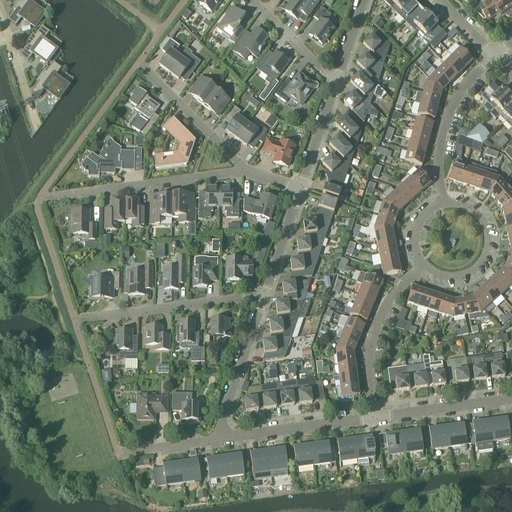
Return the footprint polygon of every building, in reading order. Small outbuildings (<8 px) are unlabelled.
[(34,28),(44,14),(31,5),(34,0),(22,0),(23,0),(22,0),(19,0),(12,10),(14,11),(7,21),(15,26),(21,18),(34,28)] [(211,14),(221,0),(201,0),(198,4),(211,14)] [(307,18),(318,3),(314,0),(291,0),(283,11),(296,21),(301,14),(307,18)] [(381,0),(391,9),(399,0),(381,0)] [(411,0),(399,0),(391,9),(403,22),(417,7),(411,1),(412,1),(411,0)] [(491,1),(490,0),(487,0),(478,7),(472,0),(462,0),(465,4),(466,3),(475,12),(475,13),(484,22),(486,20),(487,22),(496,16),(500,20),(503,18),(491,1)] [(511,15),(511,13),(502,0),(492,0),(491,1),(503,18),(506,16),(508,18),(511,15)] [(511,0),(502,0),(511,13),(511,0)] [(417,7),(403,22),(415,34),(430,19),(424,12),(423,13),(417,7)] [(232,36),(238,28),(240,26),(238,25),(244,17),(232,8),(216,29),(222,34),(224,30),(232,36)] [(313,18),(318,22),(308,36),(321,45),(333,29),(325,23),(330,15),(320,8),(313,18)] [(376,17),(371,23),(374,26),(380,20),(376,17)] [(430,19),(415,34),(428,47),(429,46),(429,45),(428,45),(433,41),(442,32),(436,26),(437,25),(430,19)] [(379,21),(376,25),(380,29),(384,25),(379,21)] [(178,23),(168,37),(171,40),(182,25),(178,23)] [(46,64),(56,51),(43,41),(49,33),(41,27),(34,36),(32,35),(24,46),(26,48),(19,57),(27,62),(33,54),(46,64)] [(246,33),(237,44),(232,51),(244,59),(248,53),(255,58),(263,46),(262,45),(266,38),(255,30),(251,36),(246,33)] [(371,37),(362,46),(382,66),(389,47),(373,31),(371,37)] [(442,32),(433,41),(437,45),(446,36),(442,32)] [(229,39),(228,41),(234,45),(238,40),(232,36),(229,39)] [(451,53),(459,46),(449,36),(441,43),(451,53)] [(161,51),(169,40),(166,38),(158,48),(161,51)] [(159,66),(168,73),(179,59),(173,54),(179,47),(169,40),(161,51),(167,55),(159,66)] [(429,45),(429,46),(433,50),(437,45),(433,41),(428,45),(429,45)] [(364,56),(356,65),(376,85),(382,66),(362,46),(367,51),(364,56)] [(459,49),(451,57),(464,70),(472,62),(459,49)] [(254,69),(260,73),(267,78),(263,83),(270,88),(290,61),(276,51),(273,55),(267,51),(254,69)] [(425,53),(421,58),(425,62),(430,58),(425,53)] [(179,59),(168,73),(178,80),(186,70),(191,74),(200,63),(190,56),(185,63),(179,59)] [(451,57),(443,65),(456,77),(464,70),(451,57)] [(425,62),(421,58),(417,62),(426,71),(430,67),(425,62)] [(38,84),(31,93),(39,99),(44,91),(58,101),(68,87),(55,77),(60,69),(53,63),(46,73),(44,72),(45,71),(44,71),(35,82),(36,83),(36,82),(38,84)] [(381,99),(386,95),(376,85),(356,65),(360,70),(358,76),(358,75),(349,84),(369,104),(372,96),(381,99)] [(443,65),(436,72),(448,85),(456,77),(443,65)] [(436,72),(428,80),(441,93),(448,85),(436,72)] [(317,89),(318,86),(316,84),(314,83),(311,84),(298,75),(289,87),(283,83),(274,95),(285,103),(288,98),(300,107),(312,90),(315,90),(317,89)] [(202,106),(215,89),(200,78),(188,94),(202,105),(202,106)] [(425,83),(422,94),(422,95),(439,99),(441,93),(428,80),(425,83)] [(351,95),(343,103),(363,124),(366,115),(376,119),(378,113),(369,105),(369,104),(349,84),(354,89),(352,95),(351,95)] [(480,98),(492,111),(507,96),(501,89),(500,90),(494,84),(480,98)] [(134,110),(139,113),(129,127),(132,129),(133,128),(145,137),(158,118),(153,115),(159,107),(144,96),(146,94),(138,89),(137,90),(136,89),(131,95),(133,96),(128,102),(135,108),(134,110)] [(215,89),(202,106),(217,117),(229,101),(214,90),(215,89)] [(414,104),(415,104),(419,105),(436,110),(439,99),(422,95),(422,94),(417,93),(414,104)] [(511,100),(507,96),(492,111),(504,123),(511,115),(511,100)] [(259,105),(254,101),(251,106),(256,109),(259,105)] [(411,113),(412,115),(433,121),(436,110),(419,105),(415,104),(413,105),(411,113)] [(225,132),(235,140),(246,125),(236,117),(240,112),(234,108),(226,119),(232,123),(225,132)] [(343,119),(335,127),(355,148),(361,128),(346,112),(343,119)] [(393,113),(390,122),(393,122),(395,122),(397,121),(399,120),(401,118),(401,116),(393,113)] [(277,122),(271,116),(264,124),(271,130),(277,122)] [(175,153),(153,156),(155,169),(187,165),(195,142),(172,119),(163,128),(178,144),(177,144),(177,145),(176,146),(176,147),(175,148),(175,149),(175,150),(175,151),(175,152),(175,153)] [(415,120),(412,131),(429,135),(432,125),(415,120)] [(246,125),(235,140),(246,148),(253,138),(258,142),(266,132),(261,127),(257,132),(246,125)] [(478,125),(464,139),(481,145),(486,141),(483,138),(487,134),(478,125)] [(337,138),(328,146),(348,167),(355,148),(335,127),(334,127),(339,132),(337,138)] [(412,131),(409,141),(427,146),(429,135),(412,131)] [(502,136),(494,144),(500,150),(508,142),(502,136)] [(473,142),(467,140),(457,137),(455,145),(470,150),(473,142)] [(144,138),(135,138),(135,147),(144,147),(144,138)] [(287,168),(294,147),(280,142),(279,145),(266,141),(262,153),(270,156),(271,154),(275,155),(273,163),(287,168)] [(409,141),(406,151),(424,156),(427,146),(409,141)] [(107,155),(107,161),(114,161),(114,175),(114,170),(120,170),(120,172),(133,172),(134,163),(140,163),(141,150),(133,149),(133,153),(120,152),(120,149),(110,142),(103,152),(107,155)] [(473,142),(470,150),(479,154),(482,145),(473,142)] [(330,157),(322,166),(342,186),(348,167),(328,146),(328,147),(333,151),(331,157),(330,157)] [(424,156),(406,151),(404,162),(421,167),(424,156)] [(114,161),(107,161),(100,161),(91,154),(87,160),(86,159),(80,166),(81,170),(87,174),(87,178),(98,178),(98,175),(114,175),(114,161)] [(455,159),(453,164),(448,181),(458,185),(466,163),(455,159)] [(466,163),(458,185),(468,188),(474,171),(476,167),(466,163)] [(324,187),(321,196),(345,203),(347,199),(338,196),(342,186),(322,166),(326,170),(324,176),(325,177),(326,178),(327,179),(327,180),(327,181),(327,182),(327,183),(327,184),(326,187),(324,187)] [(511,172),(511,169),(509,166),(503,171),(507,177),(511,172)] [(485,175),(479,192),(489,195),(495,178),(496,173),(486,170),(485,175)] [(418,171),(410,178),(422,192),(430,185),(418,171)] [(474,171),(468,188),(479,192),(485,175),(474,171)] [(410,178),(402,186),(414,199),(422,192),(410,178)] [(495,202),(508,190),(499,180),(495,178),(489,195),(494,200),(495,202)] [(402,186),(394,193),(405,206),(414,199),(402,186)] [(212,208),(218,208),(218,189),(205,189),(205,204),(198,204),(198,220),(205,220),(205,218),(210,219),(210,213),(212,213),(212,208)] [(218,189),(218,208),(224,208),(224,213),(226,213),(226,219),(238,219),(238,205),(231,205),(231,189),(218,189)] [(373,191),(367,189),(365,195),(371,197),(377,199),(379,194),(373,192),(373,191)] [(511,206),(511,194),(508,190),(495,202),(497,203),(501,209),(511,206)] [(394,193),(386,200),(397,213),(405,206),(394,193)] [(158,219),(171,219),(171,195),(171,197),(150,197),(149,226),(158,226),(158,219)] [(171,195),(171,219),(171,217),(178,217),(178,224),(192,225),(192,195),(171,195)] [(248,217),(249,214),(268,221),(275,200),(262,196),(260,203),(253,201),(243,198),(242,216),(248,217)] [(309,222),(302,223),(331,219),(336,204),(320,199),(317,208),(319,208),(317,212),(317,213),(316,213),(316,214),(315,215),(314,216),(313,216),(312,216),(310,217),(309,222)] [(117,223),(124,223),(124,200),(124,202),(111,202),(111,216),(104,216),(104,231),(116,231),(117,223)] [(124,200),(124,223),(124,221),(136,221),(136,229),(144,229),(144,211),(137,211),(137,200),(124,200)] [(382,203),(378,217),(394,222),(397,214),(397,213),(386,200),(382,203)] [(511,206),(501,209),(503,220),(511,217),(511,206)] [(72,235),(88,235),(88,241),(94,241),(94,226),(88,226),(88,212),(72,212),(72,216),(71,217),(71,222),(72,223),(72,235)] [(369,236),(392,231),(392,230),(394,224),(394,222),(378,217),(377,218),(372,217),(368,229),(365,230),(355,226),(353,232),(359,234),(366,236),(369,236)] [(511,217),(503,220),(505,230),(511,228),(511,217)] [(296,242),(324,239),(331,219),(302,223),(304,235),(302,241),(296,242)] [(369,236),(370,241),(375,240),(376,245),(394,241),(392,231),(369,236)] [(289,261),(289,262),(318,258),(324,239),(296,242),(297,254),(298,254),(296,260),(289,261)] [(394,241),(376,245),(378,256),(396,251),(394,241)] [(267,245),(263,244),(262,243),(259,254),(264,255),(264,256),(267,245)] [(353,251),(347,249),(345,255),(351,257),(355,258),(357,252),(353,251)] [(396,251),(378,256),(380,266),(398,262),(396,251)] [(178,290),(178,282),(184,282),(185,259),(176,258),(176,269),(163,269),(162,290),(178,290)] [(194,259),(194,269),(192,269),(192,288),(206,288),(206,282),(216,282),(216,268),(217,268),(217,259),(209,259),(207,259),(205,258),(203,258),(201,258),(198,258),(196,259),(194,259)] [(251,277),(251,263),(247,263),(247,259),(246,258),(242,258),(241,259),(226,259),(225,281),(241,281),(241,277),(251,277)] [(318,258),(289,262),(291,274),(291,273),(289,280),(311,277),(318,258)] [(398,262),(380,266),(382,277),(400,273),(398,262)] [(144,296),(144,287),(151,287),(151,265),(144,265),(144,272),(128,272),(127,296),(144,296)] [(511,278),(504,269),(496,276),(507,290),(511,285),(511,278)] [(361,285),(361,286),(378,292),(382,282),(360,273),(356,283),(361,285)] [(88,302),(99,302),(99,299),(111,299),(112,281),(118,281),(118,274),(106,274),(106,281),(91,280),(91,288),(88,288),(88,302)] [(496,276),(487,283),(499,297),(507,290),(496,276)] [(275,304),(275,305),(303,301),(310,281),(281,285),(283,297),(281,304),(275,304)] [(487,283),(479,290),(491,304),(492,303),(496,308),(504,301),(499,297),(487,283)] [(361,286),(357,296),(374,302),(378,292),(361,286)] [(406,304),(417,308),(422,291),(412,287),(406,304)] [(479,290),(471,297),(483,311),(491,304),(479,290)] [(422,291),(417,308),(427,311),(433,294),(422,291)] [(433,294),(427,311),(437,315),(443,298),(433,294)] [(357,296),(353,306),(370,312),(374,302),(357,296)] [(464,299),(462,299),(466,317),(468,316),(469,321),(479,319),(483,317),(480,314),(483,311),(471,297),(464,299)] [(443,298),(437,315),(447,318),(453,301),(443,298)] [(447,318),(452,320),(466,317),(462,299),(453,301),(447,318)] [(268,324),(297,320),(303,301),(275,305),(277,317),(275,323),(268,324)] [(343,314),(349,316),(365,323),(370,312),(353,306),(351,310),(346,308),(343,314)] [(508,313),(503,317),(507,322),(511,318),(508,313)] [(507,322),(503,317),(499,321),(503,326),(507,322)] [(230,338),(230,320),(210,320),(210,336),(222,336),(222,337),(230,338)] [(262,343),(290,339),(297,320),(268,324),(270,336),(268,342),(262,343)] [(347,320),(343,330),(360,337),(364,326),(347,320)] [(393,328),(402,331),(408,333),(410,327),(410,328),(411,325),(397,320),(393,328)] [(190,363),(203,363),(204,349),(198,349),(198,334),(193,334),(193,323),(179,323),(179,331),(176,331),(176,344),(179,344),(179,348),(181,350),(190,350),(190,363)] [(145,327),(145,346),(155,346),(155,351),(168,351),(168,338),(161,338),(161,328),(145,327)] [(339,340),(356,347),(360,337),(343,330),(340,329),(336,338),(339,340)] [(392,329),(390,333),(400,337),(400,331),(392,329)] [(466,329),(460,330),(454,331),(456,337),(467,335),(466,329)] [(125,361),(136,361),(137,341),(131,341),(131,332),(115,332),(115,351),(118,360),(125,360),(125,361)] [(264,355),(261,362),(284,358),(290,339),(262,343),(263,355),(264,355)] [(334,351),(335,356),(353,353),(356,347),(339,340),(334,351)] [(305,360),(311,359),(310,350),(302,351),(302,357),(304,357),(305,360)] [(353,353),(335,356),(337,366),(354,364),(353,353)] [(500,355),(482,357),(485,381),(486,381),(485,379),(491,379),(491,380),(504,378),(500,355)] [(423,365),(426,389),(426,387),(432,387),(432,388),(444,386),(441,363),(430,364),(429,356),(422,357),(423,365)] [(482,357),(464,360),(467,383),(468,383),(467,382),(473,381),(473,382),(485,381),(482,357)] [(467,383),(464,360),(446,362),(449,384),(455,383),(455,385),(467,383)] [(354,364),(337,366),(338,377),(356,375),(354,364)] [(423,365),(405,368),(408,391),(408,390),(414,389),(414,390),(426,389),(423,365)] [(168,366),(157,366),(157,374),(168,374),(168,366)] [(408,391),(405,368),(387,370),(390,392),(396,391),(396,393),(408,391)] [(110,371),(101,372),(102,383),(111,382),(110,371)] [(356,375),(338,377),(332,378),(333,381),(335,383),(339,382),(339,388),(357,385),(356,375)] [(314,380),(296,382),(299,406),(311,404),(311,403),(317,402),(315,390),(315,383),(314,380)] [(296,382),(278,385),(281,408),(293,407),(293,405),(299,405),(299,406),(296,382)] [(278,385),(260,387),(263,411),(275,409),(275,408),(281,407),(281,408),(278,385)] [(357,385),(339,388),(336,388),(337,397),(339,399),(359,396),(357,385)] [(263,411),(260,387),(247,389),(241,407),(242,409),(243,411),(245,412),(245,413),(257,412),(257,410),(263,409),(263,411)] [(322,389),(315,390),(317,402),(324,401),(322,389)] [(171,409),(178,409),(178,411),(180,413),(181,413),(181,421),(187,421),(187,423),(198,424),(199,412),(196,412),(196,405),(191,405),(191,395),(171,394),(171,409)] [(137,420),(153,420),(153,412),(158,412),(158,413),(165,413),(165,399),(153,399),(153,396),(137,396),(137,420)] [(495,419),(489,420),(492,443),(509,440),(508,435),(511,434),(511,432),(510,420),(506,421),(506,419),(495,421),(495,419)] [(492,443),(489,420),(483,421),(483,423),(472,424),(475,445),(492,443)] [(451,425),(445,426),(448,449),(466,446),(465,446),(470,445),(469,437),(469,434),(467,425),(468,425),(467,424),(467,425),(463,425),(452,427),(451,425)] [(448,449),(445,426),(439,427),(439,428),(428,430),(431,451),(448,449)] [(408,431),(402,432),(405,455),(422,452),(419,431),(408,433),(408,431)] [(405,455),(402,432),(395,433),(396,434),(385,436),(387,457),(405,455)] [(360,437),(353,438),(357,461),(374,459),(371,438),(360,439),(360,437)] [(357,461),(353,438),(347,439),(347,441),(337,442),(339,463),(357,461)] [(316,443),(310,444),(313,467),(330,465),(327,443),(316,445),(316,443)] [(313,467),(310,444),(304,445),(304,447),(293,448),(296,469),(313,467)] [(273,449),(266,450),(269,473),(287,470),(284,449),(273,451),(273,449)] [(269,473),(266,450),(260,451),(260,453),(249,454),(252,475),(269,473)] [(229,455),(223,456),(226,479),(243,476),(240,455),(229,457),(229,455)] [(226,479),(223,456),(216,457),(217,458),(206,460),(209,481),(226,479)] [(185,461),(179,462),(182,485),(199,482),(197,461),(186,463),(185,461)] [(163,469),(156,470),(153,470),(152,473),(152,477),(153,481),(154,483),(155,487),(156,488),(182,485),(179,462),(173,463),(173,464),(162,466),(163,469)] [(207,499),(206,493),(206,491),(198,492),(199,500),(207,499)]
